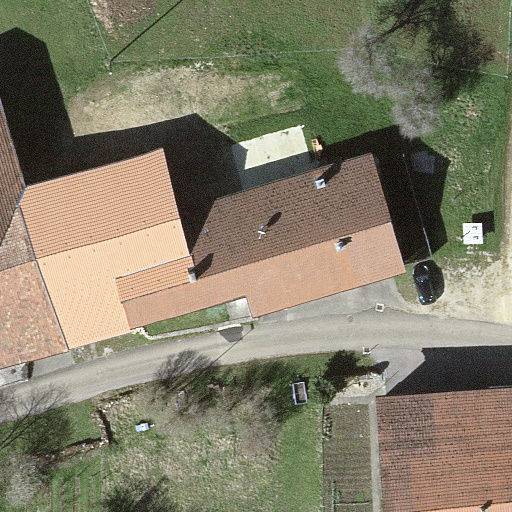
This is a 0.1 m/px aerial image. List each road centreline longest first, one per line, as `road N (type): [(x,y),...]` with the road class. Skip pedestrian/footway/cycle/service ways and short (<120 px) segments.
road 1 (residential): [(511,332),(485,326),(289,341),(0,406)]
road 2 (track): [(485,326),(511,154)]
